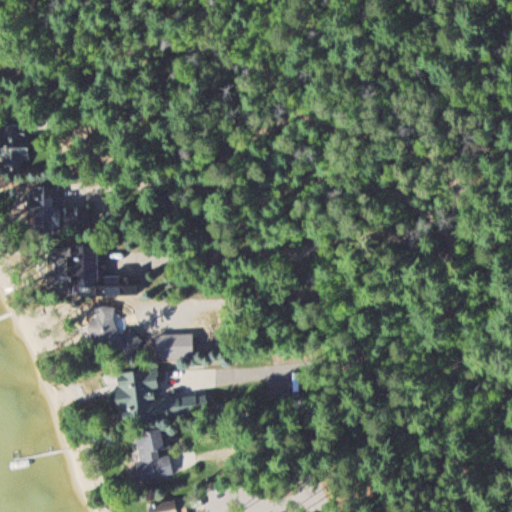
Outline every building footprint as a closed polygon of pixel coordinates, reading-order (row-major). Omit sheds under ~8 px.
[(26,169),(25,157),(30,157),(26,122),(0,125),(0,158),(0,159),(6,159),(7,171),(26,169)] [(59,206),(59,187),(34,187),(34,215),(38,215),(38,228),(89,228),(89,206),(59,206)] [(140,293),(140,275),(108,276),(108,257),(99,257),(99,245),(70,245),(70,294),(140,293)] [(129,362),(146,340),(132,329),(128,334),(112,322),(119,314),(107,304),(87,329),(129,362)] [(208,393),(161,398),(158,369),(118,373),(121,408),(130,407),(131,415),(141,414),(141,420),(210,414),(208,393)] [(169,475),(165,451),(174,450),(170,428),(141,433),(145,461),(138,462),(142,480),(169,475)] [(152,504),(152,511),(188,511),(186,498),(152,504)]
